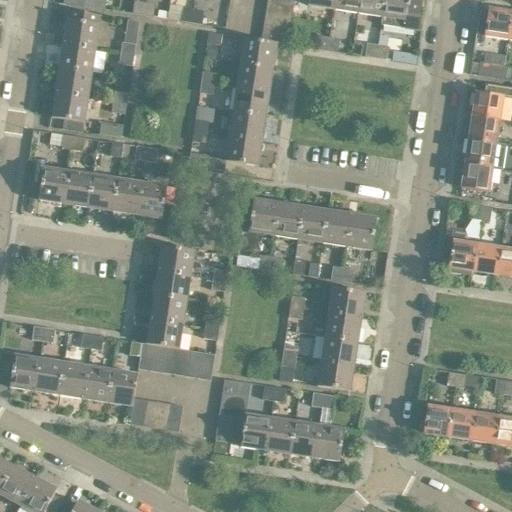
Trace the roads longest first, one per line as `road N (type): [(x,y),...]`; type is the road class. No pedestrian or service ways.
road 1 (residential): [(382,473),(453,0)]
road 2 (residential): [(0,216),(33,0)]
road 3 (residential): [(182,511),(0,416)]
